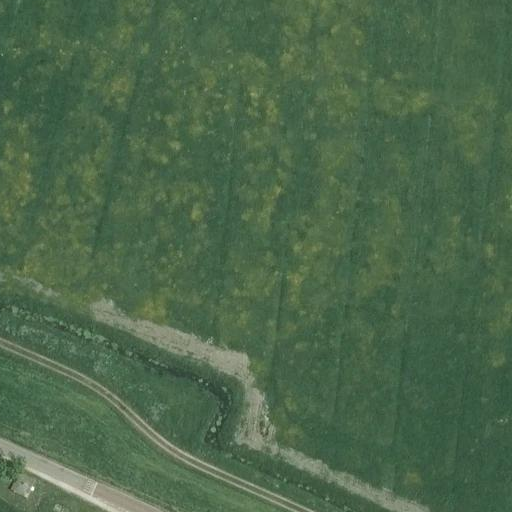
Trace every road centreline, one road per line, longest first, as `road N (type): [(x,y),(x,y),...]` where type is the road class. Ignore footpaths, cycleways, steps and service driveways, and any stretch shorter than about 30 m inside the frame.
road 1 (track): [(0,342),(103,391),(175,455),(298,511)]
road 2 (unclassified): [(140,511),(0,448)]
